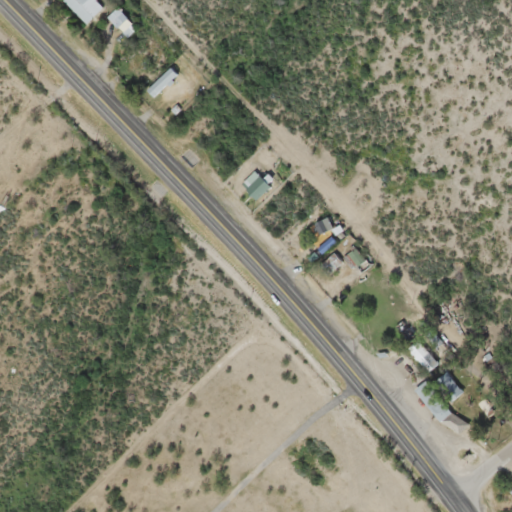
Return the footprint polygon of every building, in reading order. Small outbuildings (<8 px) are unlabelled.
[(65,0),(87,22),(106,3),(103,0),(65,0)] [(360,272),(373,262),(359,243),(346,253),(360,272)] [(328,270),(342,264),(337,252),(323,258),(328,270)] [(428,370),(438,361),(420,338),(409,346),(428,370)] [(452,399),(463,390),(447,370),(436,380),(452,399)] [(453,409),(425,379),(415,388),(443,418),(453,409)]
